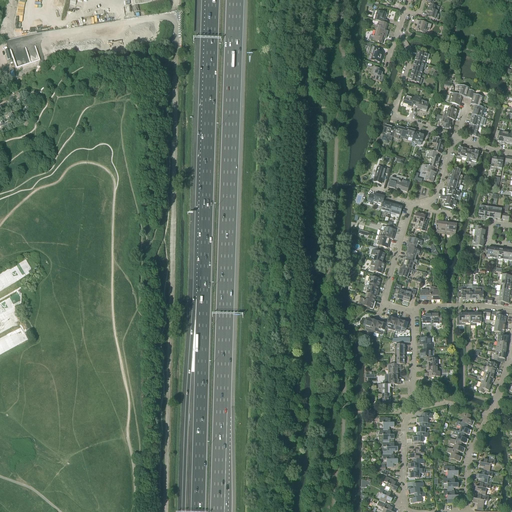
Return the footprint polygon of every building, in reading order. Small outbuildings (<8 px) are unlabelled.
[(20,0),(18,14),(24,15),(26,0),(20,0)] [(439,8),(433,6),(429,5),(427,12),(429,13),(428,18),(437,21),(439,15),(437,15),(439,8)] [(374,21),(378,22),(386,24),(387,21),(384,20),(384,18),(385,18),(387,14),(377,11),(374,21)] [(415,31),(424,34),(426,29),(429,30),(431,25),(416,20),(415,24),(417,25),(415,31)] [(388,24),(386,24),(378,22),(375,31),(387,35),(388,32),(385,31),(385,29),(386,29),(388,24)] [(386,38),(387,35),(375,31),(374,36),(371,35),(369,40),(375,41),(382,44),(383,39),(383,37),(386,38)] [(380,49),(373,47),(371,53),(373,54),(371,60),(381,63),(383,54),(379,52),(380,49)] [(417,52),(415,62),(424,65),(425,60),(427,61),(429,56),(417,52)] [(426,65),(424,65),(415,62),(412,72),(421,74),(423,69),(425,70),(426,65)] [(380,69),(374,67),(372,74),(374,75),(373,80),(381,83),(383,76),(381,75),(382,73),(379,72),(380,69)] [(420,79),(421,74),(412,72),(409,81),(420,85),(422,80),(420,79)] [(469,99),(471,91),(468,90),(469,88),(459,86),(458,92),(459,92),(459,95),(461,96),(462,97),(469,99)] [(460,102),(462,97),(461,96),(459,95),(452,93),(452,92),(450,91),(450,93),(447,103),(458,106),(459,101),(460,102)] [(474,92),(471,91),(469,99),(473,100),(472,105),(475,106),(480,108),(480,107),(483,98),(473,95),(474,92)] [(415,106),(418,97),(414,96),(414,99),(405,96),(403,104),(408,106),(408,107),(411,108),(412,105),(415,106)] [(421,98),(418,97),(415,106),(418,107),(417,110),(421,111),(421,110),(426,111),(429,103),(420,101),(421,98)] [(484,109),(480,107),(480,108),(475,106),(473,110),(474,111),(473,116),(483,119),(484,116),(482,115),(484,109)] [(443,113),(442,117),(453,121),(454,121),(457,111),(452,110),(453,107),(450,107),(449,109),(448,108),(446,113),(443,113)] [(483,119),(473,116),(472,115),(470,120),(471,120),(470,125),(479,128),(480,129),(481,126),(483,126),(484,126),(486,120),(483,119)] [(452,125),(453,121),(442,117),(441,122),(443,123),(442,127),(452,130),(453,126),(452,125)] [(477,134),(479,128),(470,125),(469,125),(468,129),(469,130),(467,135),(478,138),(479,135),(477,134)] [(385,126),(385,127),(381,126),(379,133),(383,134),(382,137),(381,141),(385,142),(386,141),(391,142),(392,138),(395,129),(385,126)] [(405,130),(395,127),(395,129),(392,138),(398,140),(399,137),(402,138),(405,130)] [(412,139),(415,133),(415,131),(405,128),(405,130),(402,138),(402,139),(407,141),(407,138),(412,139)] [(503,144),(505,132),(504,133),(500,132),(499,134),(496,133),(495,139),(498,140),(498,142),(501,143),(501,144),(503,144)] [(424,135),(415,133),(412,139),(411,144),(416,145),(417,142),(422,143),(422,141),(424,135)] [(437,145),(435,153),(437,154),(441,155),(443,148),(444,148),(445,145),(441,144),(443,140),(433,137),(431,143),(437,145)] [(466,160),(469,150),(466,149),(466,150),(459,148),(456,160),(461,161),(462,158),(466,160)] [(473,151),(469,150),(466,160),(466,162),(468,163),(468,162),(471,163),(471,161),(476,162),(479,153),(472,152),(473,151)] [(436,158),(437,154),(435,153),(429,151),(427,157),(433,159),(431,167),(434,168),(434,169),(437,170),(439,165),(438,165),(439,159),(436,158)] [(433,172),(434,169),(434,168),(431,167),(425,165),(423,172),(429,174),(426,181),(433,183),(435,176),(436,173),(433,172)] [(387,168),(386,168),(385,171),(381,170),(379,166),(376,168),(377,169),(377,170),(374,178),(375,178),(373,182),(374,182),(381,184),(384,174),(387,175),(389,169),(387,168)] [(449,175),(449,177),(461,181),(463,176),(460,175),(461,171),(453,168),(451,175),(449,175)] [(398,188),(401,177),(397,176),(395,179),(392,178),(391,178),(388,187),(394,190),(395,187),(398,188)] [(406,178),(401,177),(398,188),(401,189),(400,191),(407,193),(410,184),(405,182),(406,178)] [(461,181),(449,177),(448,180),(450,181),(448,188),(457,190),(458,191),(461,181)] [(457,192),(457,190),(448,188),(447,190),(449,191),(447,197),(445,196),(445,197),(455,200),(456,197),(458,197),(459,192),(457,192)] [(373,204),(382,207),(383,201),(385,197),(375,194),(374,196),(370,195),(367,204),(372,205),(373,204)] [(454,201),(455,200),(445,197),(444,200),(446,201),(444,207),(452,210),(453,206),(455,207),(457,202),(454,201)] [(390,214),(393,204),(383,201),(382,207),(380,211),(390,214)] [(402,207),(393,204),(390,214),(399,217),(402,207)] [(425,232),(428,221),(425,220),(425,217),(416,214),(415,216),(413,223),(418,225),(417,227),(421,229),(421,231),(425,232)] [(445,234),(447,224),(437,222),(435,236),(439,237),(440,233),(445,234)] [(457,225),(447,224),(445,234),(450,235),(449,238),(454,239),(457,225)] [(391,229),(382,226),(380,230),(383,231),(381,237),(392,240),(392,237),(394,237),(395,231),(391,229)] [(476,226),(474,235),(484,237),(485,231),(480,231),(481,227),(476,226)] [(392,240),(381,237),(379,236),(377,242),(379,242),(378,246),(383,248),(387,249),(389,243),(388,242),(389,239),(391,240),(392,240)] [(406,247),(408,248),(416,250),(417,246),(418,246),(421,247),(422,242),(409,238),(406,247)] [(421,252),(416,250),(408,248),(405,257),(415,260),(416,256),(420,257),(421,252)] [(375,256),(374,261),(382,264),(385,254),(373,251),(371,255),(375,256)] [(419,261),(415,260),(405,257),(402,267),(412,270),(413,266),(414,266),(417,266),(419,261)] [(26,275),(33,271),(26,259),(19,263),(26,275)] [(383,264),(382,264),(374,261),(372,261),(371,266),(375,267),(374,272),(382,274),(384,268),(382,267),(383,264)] [(414,270),(412,270),(402,267),(400,267),(398,276),(407,279),(409,274),(412,275),(414,270)] [(378,290),(381,280),(370,277),(368,281),(367,281),(365,285),(367,286),(369,287),(378,290)] [(403,301),(405,291),(400,290),(401,287),(397,285),(395,293),(398,293),(396,299),(403,301)] [(379,290),(378,290),(369,287),(367,286),(365,291),(367,292),(366,297),(375,299),(377,293),(378,293),(379,290)] [(430,301),(430,286),(429,286),(429,288),(425,288),(425,291),(420,291),(420,301),(430,301)] [(431,286),(430,286),(430,301),(440,301),(440,291),(435,291),(435,288),(431,288),(431,286)] [(467,290),(467,288),(458,288),(458,298),(461,298),(461,301),(465,301),(465,302),(467,302),(467,290)] [(411,293),(405,291),(403,301),(409,303),(411,297),(414,298),(416,291),(412,290),(411,293)] [(375,299),(366,297),(364,301),(362,301),(361,306),(373,309),(374,306),(373,306),(375,299)] [(508,304),(509,298),(499,297),(497,305),(496,305),(496,306),(503,307),(503,303),(508,304)] [(465,325),(465,312),(463,313),(463,314),(459,314),(459,317),(456,317),(457,326),(465,326),(465,325)] [(496,313),(495,321),(505,323),(506,318),(501,317),(502,313),(496,313)] [(432,327),(431,315),(425,315),(425,318),(422,318),(422,327),(423,327),(423,325),(428,325),(428,327),(432,327)] [(438,315),(431,315),(432,327),(435,327),(435,325),(440,325),(440,327),(441,327),(441,318),(438,318),(438,315)] [(396,330),(398,320),(389,317),(386,325),(387,325),(386,327),(387,330),(390,330),(390,328),(394,329),(393,331),(395,332),(396,330)] [(377,322),(367,319),(367,320),(364,321),(363,324),(362,325),(364,328),(365,329),(366,331),(373,333),(377,322)] [(408,323),(398,320),(396,330),(395,332),(397,335),(400,333),(402,334),(405,333),(409,334),(410,331),(406,330),(408,323)] [(377,322),(373,333),(381,336),(384,334),(386,327),(387,325),(386,325),(377,322)] [(503,337),(504,334),(498,333),(497,342),(507,343),(508,338),(503,337)] [(423,345),(423,348),(433,348),(433,345),(430,345),(430,338),(420,338),(420,343),(421,343),(421,345),(423,345)] [(395,348),(395,355),(405,355),(405,345),(395,345),(395,347),(394,347),(394,348),(395,348)] [(433,352),(433,348),(423,348),(423,352),(421,352),(421,354),(420,354),(420,358),(430,358),(430,352),(433,352)] [(504,360),(505,354),(495,353),(494,362),(499,363),(500,359),(504,360)] [(405,365),(405,355),(395,355),(395,358),(394,358),(394,359),(395,359),(395,361),(393,361),(393,365),(400,365),(405,365)] [(427,360),(427,368),(437,368),(437,360),(427,360)] [(485,367),(497,371),(497,370),(496,370),(497,366),(488,362),(486,367),(485,367)] [(400,368),(400,365),(393,365),(388,365),(388,375),(398,375),(398,368),(400,368)] [(496,373),(497,371),(485,367),(483,367),(481,372),(484,373),(494,376),(495,373),(496,373)] [(437,375),(437,368),(427,368),(427,377),(440,377),(440,375),(437,375)] [(493,380),(494,376),(484,373),(483,377),(481,377),(493,382),(494,380),(493,380)] [(398,375),(388,375),(385,375),(385,381),(383,381),(383,385),(387,385),(392,385),(394,385),(400,385),(400,382),(398,382),(398,378),(398,375)] [(493,382),(481,377),(481,378),(482,379),(481,383),(490,386),(491,383),(493,383),(493,382)] [(488,392),(490,386),(481,383),(478,392),(483,393),(484,390),(488,392)] [(394,388),(394,385),(392,385),(387,385),(383,385),(377,385),(377,386),(382,391),(382,395),(378,395),(391,395),(391,388),(394,388)] [(391,405),(391,395),(378,395),(378,400),(381,400),(381,401),(382,401),(382,405),(391,405)] [(463,419),(462,423),(462,424),(467,425),(472,427),(474,422),(469,421),(471,416),(460,413),(459,417),(463,419)] [(416,424),(419,424),(427,424),(428,419),(432,419),(432,415),(422,414),(422,419),(416,419),(416,424)] [(383,424),(383,431),(389,431),(389,428),(394,428),(394,422),(390,422),(390,418),(379,418),(379,424),(383,424)] [(466,430),(467,425),(462,424),(462,423),(457,422),(456,426),(460,428),(459,432),(464,434),(469,436),(471,431),(466,430)] [(430,424),(427,424),(419,424),(419,428),(414,428),(414,434),(417,434),(425,434),(425,429),(430,429),(430,424)] [(390,431),(389,431),(383,431),(379,431),(379,436),(383,436),(383,443),(389,443),(389,440),(394,440),(394,435),(390,435),(390,431)] [(463,439),(464,434),(459,432),(454,431),(453,435),(457,437),(456,441),(461,443),(461,444),(466,445),(468,440),(463,439)] [(427,434),(425,434),(417,434),(417,438),(412,438),(411,443),(414,443),(414,446),(422,446),(422,443),(423,443),(423,438),(427,438),(427,434)] [(460,447),(461,444),(461,443),(456,441),(451,440),(449,444),(454,446),(453,450),(458,452),(458,453),(463,454),(465,449),(460,447)] [(394,443),(389,443),(383,443),(382,449),(383,455),(386,455),(386,456),(393,456),(393,455),(393,452),(398,452),(398,447),(394,447),(394,443)] [(408,460),(413,460),(419,460),(419,455),(424,455),(424,448),(416,448),(416,451),(413,451),(413,455),(408,455),(408,460)] [(457,456),(458,453),(458,452),(453,450),(448,449),(446,453),(451,455),(449,460),(452,461),(460,463),(462,458),(457,456)] [(394,455),(393,455),(393,456),(386,456),(386,455),(383,455),(383,461),(386,461),(386,468),(393,468),(393,464),(397,464),(397,459),(394,459),(394,455)] [(483,468),(483,471),(489,473),(489,472),(490,466),(494,466),(495,461),(494,461),(494,458),(490,457),(489,460),(484,459),(484,461),(482,461),(482,463),(480,462),(479,467),(483,468)] [(424,460),(419,460),(413,460),(413,465),(408,465),(408,470),(413,470),(419,470),(419,465),(424,465),(424,460)] [(447,472),(447,479),(453,479),(453,476),(458,476),(458,471),(454,471),(454,467),(443,467),(443,472),(447,472)] [(424,470),(419,470),(413,470),(413,474),(408,474),(408,479),(419,479),(419,474),(424,474),(424,470)] [(493,473),(489,472),(489,473),(483,471),(482,471),(481,475),(478,474),(477,479),(481,480),(481,483),(487,485),(487,484),(488,477),(492,478),(493,473)] [(387,484),(384,490),(383,490),(389,493),(390,493),(391,493),(390,493),(391,490),(395,492),(397,487),(394,486),(396,482),(386,477),(383,482),(387,484)] [(455,479),(453,479),(447,479),(443,479),(443,485),(447,485),(447,491),(447,492),(453,492),(453,491),(453,488),(458,488),(458,483),(455,483),(455,479)] [(409,496),(414,495),(420,494),(420,493),(419,489),(424,488),(423,483),(412,485),(413,489),(408,490),(409,496)] [(491,485),(487,484),(487,485),(481,483),(480,483),(479,487),(475,486),(475,491),(479,492),(479,495),(485,497),(485,496),(486,489),(490,490),(491,485)] [(389,496),(390,493),(389,493),(383,490),(384,490),(380,489),(378,494),(381,495),(378,501),(382,503),(384,504),(385,503),(386,501),(390,503),(393,497),(389,496)] [(455,491),(453,491),(453,492),(447,492),(447,491),(443,491),(443,497),(447,497),(447,504),(453,504),(453,501),(458,501),(458,495),(455,495),(455,491)] [(425,493),(420,493),(420,494),(414,495),(415,499),(409,500),(410,505),(422,503),(421,498),(425,497),(425,493)] [(489,497),(485,496),(485,497),(479,495),(478,495),(477,499),(473,498),(473,503),(477,504),(477,508),(483,509),(484,501),(488,502),(489,497)] [(382,503),(378,501),(376,506),(383,509),(382,511),(392,511),(391,511),(393,507),(385,504),(385,503),(384,504),(382,503)]
